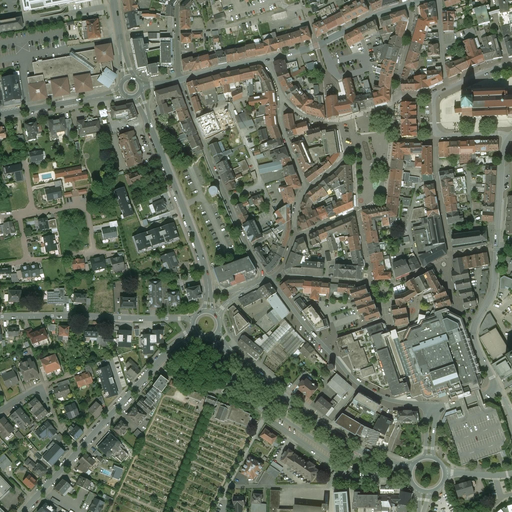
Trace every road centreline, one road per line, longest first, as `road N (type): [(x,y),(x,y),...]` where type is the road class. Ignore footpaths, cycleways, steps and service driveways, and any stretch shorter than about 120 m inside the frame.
road 1 (residential): [(509,137),(494,284),(473,332),(496,389)]
road 2 (tertiary): [(194,331),(169,348),(23,511)]
road 3 (residential): [(179,79),(266,279)]
road 4 (residential): [(271,279),(364,388),(432,405)]
road 5 (secondary): [(136,95),(207,278)]
road 6 (residential): [(193,320),(0,316)]
road 7 (residential): [(32,210),(84,203),(94,253),(27,261)]
road 8 (secondary): [(278,392),(355,448),(410,471)]
road 9 (residential): [(281,95),(306,117),(338,126),(344,156),(305,189)]
road 10 (tertiary): [(0,114),(122,91)]
road 11 (residential): [(433,96),(395,100),(391,135),(437,135)]
